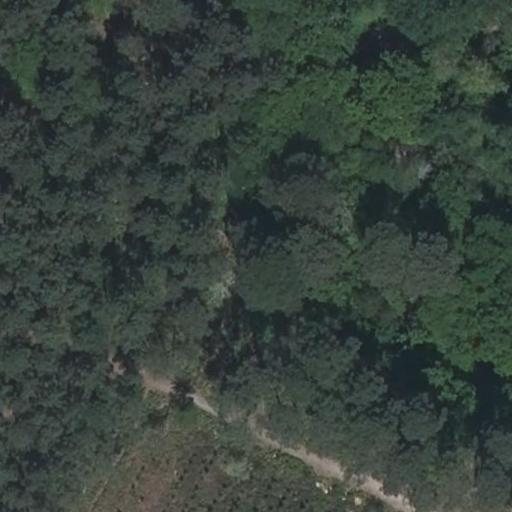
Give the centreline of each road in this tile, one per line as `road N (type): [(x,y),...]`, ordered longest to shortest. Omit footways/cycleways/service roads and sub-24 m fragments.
road 1 (track): [(0,316),(282,430),(429,511)]
road 2 (track): [(0,415),(113,357),(0,270)]
